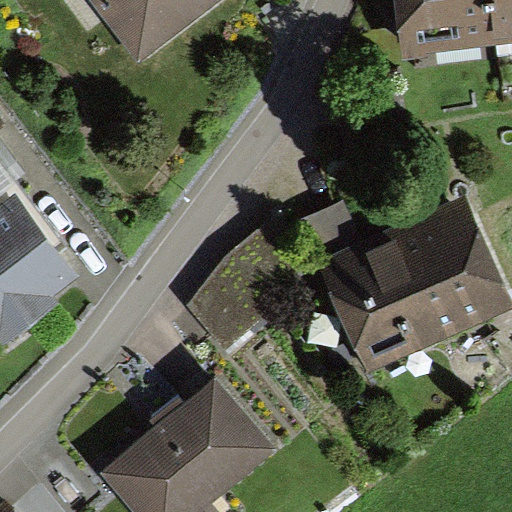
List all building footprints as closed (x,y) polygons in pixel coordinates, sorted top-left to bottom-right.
[(85,0),(136,68),(226,0),(85,0)] [(511,0),(398,0),(406,59),(511,45),(511,0)] [(0,136),(9,130),(0,118),(0,136)] [(0,344),(0,345),(61,300),(54,296),(80,275),(55,245),(61,239),(0,160),(0,344)] [(511,307),(466,200),(322,262),(370,371),(511,309),(511,307)] [(227,255),(189,304),(227,346),(276,306),(268,295),(314,257),(281,212),(227,255)] [(217,372),(99,473),(132,511),(223,511),(219,506),(284,449),(217,372)] [(0,511),(17,511),(2,495),(0,497),(0,511)]
